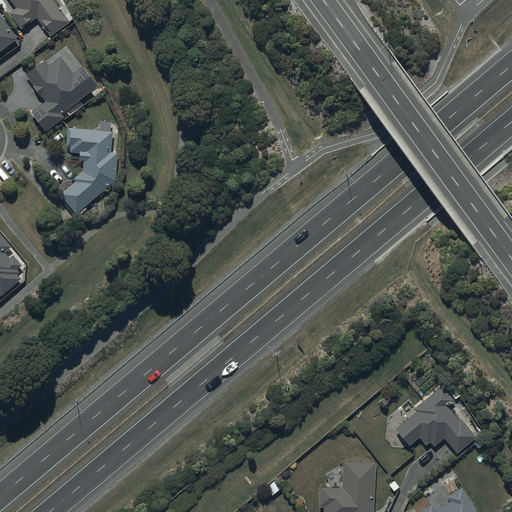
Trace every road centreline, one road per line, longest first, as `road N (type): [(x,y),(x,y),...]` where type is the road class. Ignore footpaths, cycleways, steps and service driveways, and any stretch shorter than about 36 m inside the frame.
road 1 (motorway): [(0,498),(511,65)]
road 2 (motorway): [(511,121),(50,511)]
road 3 (tertiary): [(511,259),(322,0)]
